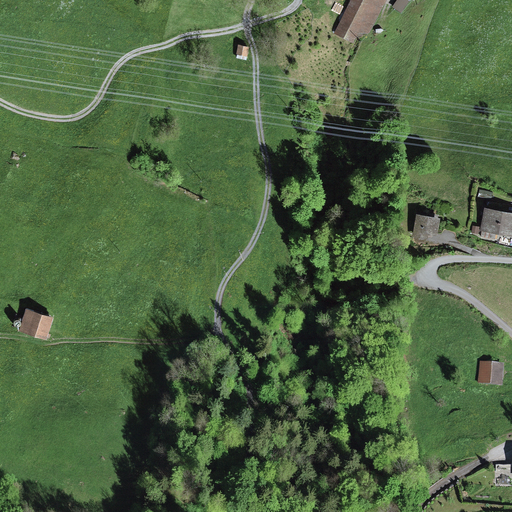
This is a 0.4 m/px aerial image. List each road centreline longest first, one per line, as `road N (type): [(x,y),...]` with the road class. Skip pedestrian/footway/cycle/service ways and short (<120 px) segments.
road 1 (track): [(250,449),(250,389),(217,333),(216,310),(266,219),(269,172),(256,64),(243,26),(252,0)]
road 2 (track): [(297,0),(293,9),(243,26),(133,53),(82,114),(66,119),(0,103)]
road 3 (track): [(217,333),(31,345),(0,338)]
road 4 (residential): [(511,334),(467,297),(428,281),(438,261),(511,262)]
